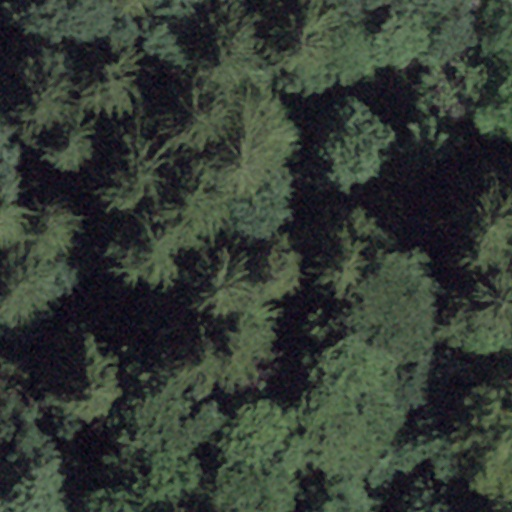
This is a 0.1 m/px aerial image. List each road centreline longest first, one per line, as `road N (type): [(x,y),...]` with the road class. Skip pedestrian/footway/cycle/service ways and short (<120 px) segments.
road 1 (track): [(460,0),(373,511)]
road 2 (track): [(494,511),(485,342),(493,294),(511,269)]
